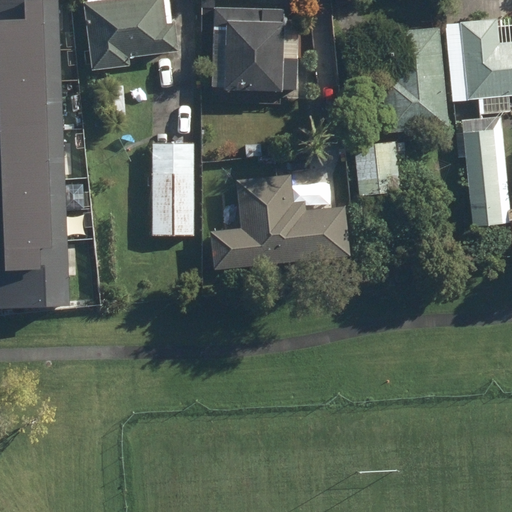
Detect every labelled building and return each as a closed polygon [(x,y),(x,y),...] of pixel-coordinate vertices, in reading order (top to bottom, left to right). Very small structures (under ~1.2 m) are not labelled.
[(0,0),(0,300),(69,299),(59,0),(0,0)] [(84,3),(92,71),(130,66),(129,59),(179,53),(175,24),(172,24),(169,0),(87,0),(88,3),(84,3)] [(225,90),(282,92),(283,89),(297,90),(298,28),(283,11),(214,9),(215,1),(203,1),(202,16),(215,17),(212,88),(225,88),(225,90)] [(479,99),(480,116),(510,112),(508,95),(511,95),(511,45),(500,46),(497,21),(462,24),(469,99),(479,99)] [(382,84),(388,134),(449,128),(439,29),(389,34),(394,79),(390,80),(387,48),(365,51),(363,38),(343,39),(348,88),(382,84)] [(110,89),(112,122),(125,121),(123,88),(110,89)] [(472,227),(502,225),(494,130),(465,132),(472,227)] [(353,147),(358,196),(400,193),(397,156),(406,156),(405,143),(353,147)] [(153,145),(153,236),(194,236),(194,144),(153,145)] [(246,147),(246,158),(261,157),(261,145),(246,147)] [(211,234),(215,270),(350,257),(345,208),(306,212),(305,203),(293,204),(291,178),(237,183),(242,231),(211,234)] [(179,245),(188,248),(191,242),(183,237),(179,245)]
